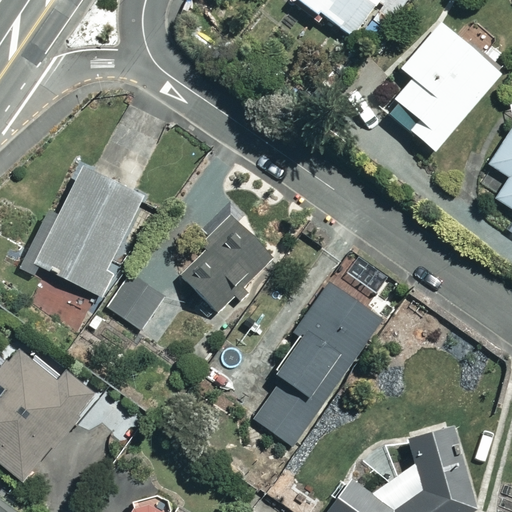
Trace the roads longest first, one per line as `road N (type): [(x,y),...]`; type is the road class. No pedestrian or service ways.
road 1 (residential): [(166,74),(511,315)]
road 2 (residential): [(166,74),(94,64),(40,78),(0,101)]
